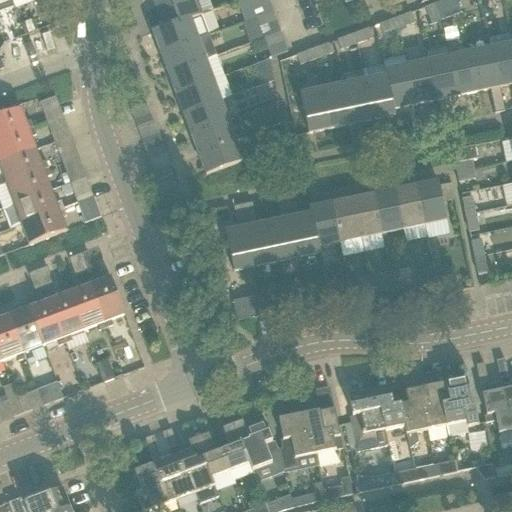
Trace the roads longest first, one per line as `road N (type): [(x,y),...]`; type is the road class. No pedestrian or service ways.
road 1 (residential): [(197,389),(98,115),(91,57)]
road 2 (residential): [(197,389),(324,341),(417,346),(511,330)]
road 3 (residential): [(197,389),(82,434)]
